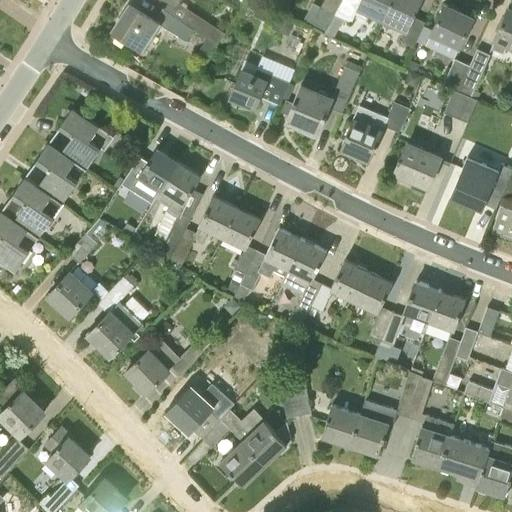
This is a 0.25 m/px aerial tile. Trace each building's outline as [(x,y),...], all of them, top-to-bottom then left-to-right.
[(326,31),(335,13),(342,0),(324,0),(321,6),(328,10),(319,28),(326,31)] [(342,0),(335,13),(351,22),(358,8),(382,18),(390,0),(342,0)] [(415,16),(422,0),(390,0),(382,18),(407,30),(402,40),(414,46),(417,39),(424,25),(423,24),(424,20),(415,16)] [(145,50),(161,24),(156,20),(130,3),(113,30),(144,51),(145,50)] [(458,90),(470,64),(454,57),(459,46),(458,46),(473,17),(445,4),(433,29),(424,25),(417,39),(450,54),(444,66),(450,69),(443,83),(455,88),(458,90)] [(511,8),(508,7),(490,47),(503,53),(507,45),(511,47),(511,8)] [(193,28),(218,44),(225,32),(191,9),(183,21),(193,28)] [(292,23),(277,17),(272,28),(288,35),(292,23)] [(185,40),(193,28),(183,21),(175,34),(185,40)] [(206,59),(215,44),(205,38),(196,53),(206,59)] [(477,48),(470,64),(458,90),(471,96),(490,54),(477,48)] [(419,65),(410,60),(407,67),(415,72),(419,65)] [(346,66),(333,96),(301,83),(293,102),(294,102),(286,121),(318,134),(329,106),(342,112),(359,72),(346,66)] [(260,96),(280,104),(290,81),(258,67),(255,75),(242,70),(230,97),(256,108),(260,96)] [(420,76),(409,71),(405,82),(416,87),(420,76)] [(455,88),(444,111),(468,121),(478,99),(471,96),(458,90),(455,88)] [(352,118),(340,148),(369,161),(371,156),(386,163),(409,107),(394,101),(388,117),(359,105),(353,119),(352,118)] [(77,160),(77,161),(88,169),(112,134),(73,107),(58,128),(59,129),(61,127),(73,135),(62,150),(77,160)] [(68,174),(77,161),(77,160),(62,150),(49,141),(34,163),(35,163),(36,161),(49,170),(38,185),(53,195),(64,203),(79,182),(68,174)] [(395,172),(428,186),(442,157),(406,141),(398,160),(400,161),(395,172)] [(179,161),(157,147),(140,175),(161,189),(179,161)] [(184,204),(201,176),(179,161),(161,189),(184,204)] [(495,208),(496,208),(502,193),(511,169),(511,167),(502,163),(494,182),(462,168),(450,196),(451,197),(452,196),(482,209),(481,209),(483,210),(488,197),(498,201),(495,208)] [(64,203),(53,195),(38,185),(25,176),(11,197),(12,197),(13,195),(26,204),(15,219),(29,229),(40,237),(64,203)] [(213,195),(198,226),(222,237),(237,206),(213,195)] [(511,208),(501,205),(491,231),(511,238),(511,208)] [(222,237),(245,248),(235,268),(244,273),(246,273),(257,249),(248,245),(261,218),(237,206),(222,237)] [(29,229),(15,219),(2,210),(0,212),(0,236),(2,238),(0,240),(0,260),(15,271),(31,250),(20,242),(29,229)] [(159,254),(170,260),(187,227),(192,217),(181,211),(179,216),(159,254)] [(94,238),(108,222),(99,216),(86,231),(94,238)] [(131,235),(136,228),(127,222),(123,230),(131,235)] [(303,238),(279,227),(266,254),(257,249),(246,273),(244,273),(239,283),(252,289),(261,272),(270,276),(274,269),(285,275),(303,238)] [(147,240),(143,238),(136,228),(132,236),(144,245),(147,240)] [(195,238),(197,233),(196,232),(186,228),(170,260),(181,265),(195,238)] [(68,252),(80,262),(98,242),(94,238),(86,231),(68,252)] [(285,275),(281,283),(303,294),(297,305),(309,311),(312,304),(312,305),(322,283),(313,279),(327,250),(303,238),(285,275)] [(322,283),(312,305),(323,310),(332,290),(354,300),(369,271),(345,259),(332,288),(322,283)] [(47,295),(70,316),(93,292),(71,271),(47,295)] [(393,311),(381,306),(393,282),(369,271),(354,300),(378,311),(370,334),(381,338),(382,339),(393,311)] [(124,274),(102,298),(110,306),(112,304),(114,307),(88,333),(111,356),(145,324),(120,300),(134,284),(124,274)] [(405,310),(430,320),(441,289),(416,280),(405,310)] [(466,299),(441,289),(430,320),(454,329),(466,299)] [(240,306),(232,299),(225,306),(232,313),(240,306)] [(490,336),(499,311),(487,306),(478,331),(478,332),(490,336)] [(316,309),(311,307),(308,313),(313,316),(316,309)] [(404,315),(393,311),(382,339),(381,338),(375,355),(387,360),(404,315)] [(468,359),(478,332),(478,331),(466,326),(461,340),(462,340),(456,354),(468,359)] [(445,384),(456,354),(462,340),(461,340),(449,336),(433,379),(445,384)] [(161,338),(126,371),(146,392),(170,369),(169,368),(172,365),(181,374),(203,351),(195,343),(180,357),(161,338)] [(511,371),(502,367),(493,389),(469,380),(464,392),(503,406),(503,408),(511,411),(511,371)] [(291,370),(290,370),(299,413),(311,411),(303,368),(291,371),(291,370)] [(278,372),(287,416),(299,413),(290,370),(278,372)] [(433,379),(421,376),(416,391),(408,415),(420,419),(422,413),(433,379)] [(26,389),(15,377),(0,391),(0,399),(8,408),(0,415),(22,436),(45,411),(24,391),(26,389)] [(220,417),(229,408),(220,399),(213,406),(192,385),(167,410),(190,432),(194,428),(202,437),(202,436),(220,417)] [(408,415),(416,391),(404,387),(397,411),(408,415)] [(380,453),(379,453),(383,440),(384,440),(390,423),(389,423),(394,409),(365,399),(361,414),(350,445),(379,455),(380,453)] [(322,436),(350,445),(361,414),(332,404),(326,420),(328,420),(322,436)] [(230,428),(243,440),(265,464),(291,440),(287,421),(276,431),(254,407),(241,420),(229,408),(220,417),(230,428)] [(499,420),(503,421),(511,424),(511,411),(503,408),(499,420)] [(454,423),(427,414),(425,420),(423,426),(420,425),(415,441),(417,442),(412,457),(443,467),(453,436),(451,435),(454,423)] [(220,417),(202,436),(213,447),(230,428),(220,417)] [(67,478),(61,485),(51,495),(48,493),(39,502),(49,511),(53,511),(77,486),(69,478),(90,455),(70,437),(72,434),(62,426),(45,444),(54,453),(48,459),(59,470),(67,478)] [(453,436),(443,467),(479,479),(489,447),(453,436)] [(0,457),(0,474),(3,477),(29,447),(18,437),(0,457)] [(233,473),(238,477),(243,484),(244,485),(265,464),(243,440),(221,461),(233,474),(233,473)] [(511,480),(511,476),(511,446),(492,440),(489,447),(479,479),(477,486),(506,495),(506,494),(505,494),(507,491),(510,480),(511,480)] [(118,511),(116,510),(127,498),(126,497),(125,498),(116,490),(118,489),(105,477),(82,502),(92,511),(118,511)]
